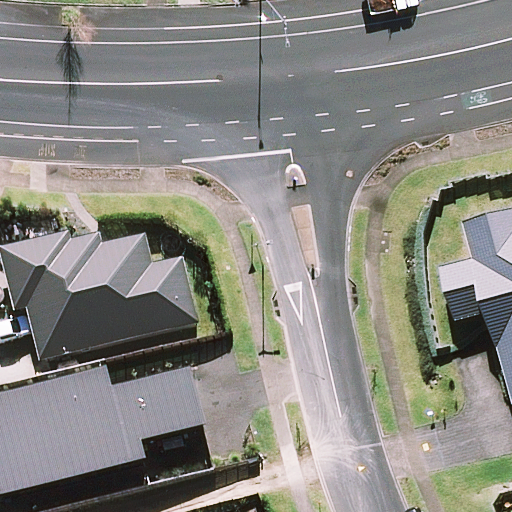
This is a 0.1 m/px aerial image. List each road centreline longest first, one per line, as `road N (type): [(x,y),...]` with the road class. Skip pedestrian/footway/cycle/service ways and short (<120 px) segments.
road 1 (residential): [(284,86),(331,396)]
road 2 (tertiary): [(0,78),(98,88),(284,86)]
road 3 (tertiary): [(284,86),(511,36)]
road 4 (residential): [(388,511),(331,396)]
